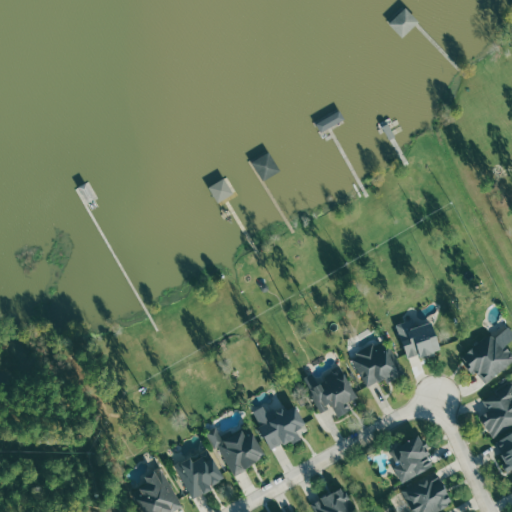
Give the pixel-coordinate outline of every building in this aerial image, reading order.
[(420,21),(407,7),(390,24),(403,38),(420,21)] [(317,123),(322,132),(345,119),(341,111),(317,123)] [(397,325),(407,358),(418,355),(419,358),(441,351),(432,322),(416,327),(414,320),(397,325)] [(463,355),(482,384),(511,364),(511,349),(511,348),(506,351),(495,334),(463,355)] [(352,358),(368,387),(385,378),(387,383),(403,374),(384,340),(352,358)] [(338,417),(352,410),(348,402),(357,398),(344,370),(309,386),(321,411),(333,406),(338,417)] [(511,425),(511,385),(484,402),(489,411),(480,416),(492,437),(511,425)] [(296,403),(269,415),(264,406),(253,411),(271,451),(301,437),(299,433),(308,429),(296,403)] [(233,474),(266,458),(251,428),(218,444),(233,474)] [(511,433),(494,444),(510,471),(511,470),(511,433)] [(436,466),(421,436),(396,449),(403,463),(395,467),(402,483),(436,466)] [(214,458),(204,462),(202,457),(192,461),(190,458),(176,465),(193,499),(212,490),(210,486),(224,480),(214,458)] [(171,511),(183,505),(161,467),(144,477),(148,483),(138,488),(142,496),(137,499),(144,511),(171,511)] [(405,491),(414,511),(435,511),(452,504),(439,475),(405,491)]
